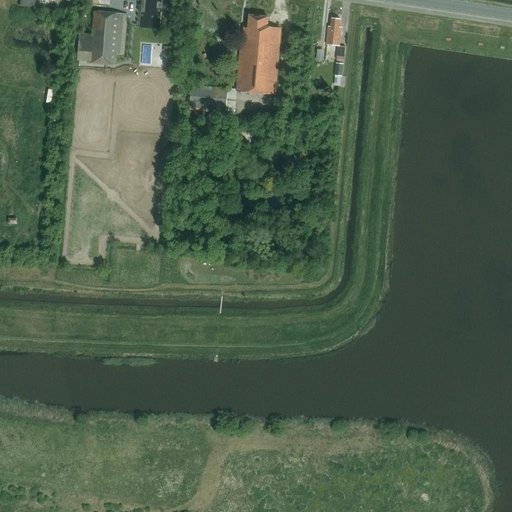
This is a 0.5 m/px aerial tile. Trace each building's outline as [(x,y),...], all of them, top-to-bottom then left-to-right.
[(143,0),(142,18),(141,27),(160,28),(160,20),(162,0),(143,0)] [(128,15),(94,12),(92,35),(80,34),(78,53),(90,54),(90,63),(116,66),(117,56),(125,56),(128,15)] [(242,41),(237,91),(276,95),(282,28),(268,27),(269,18),(251,17),(250,29),(246,28),(244,41),(242,41)] [(328,45),(339,46),(337,61),(344,62),(346,48),(340,47),(342,29),(340,28),(341,21),(333,20),(332,27),(329,27),(328,45)] [(343,64),(336,63),(335,75),(342,76),(343,64)] [(225,110),(227,88),(192,85),(191,107),(225,110)]
